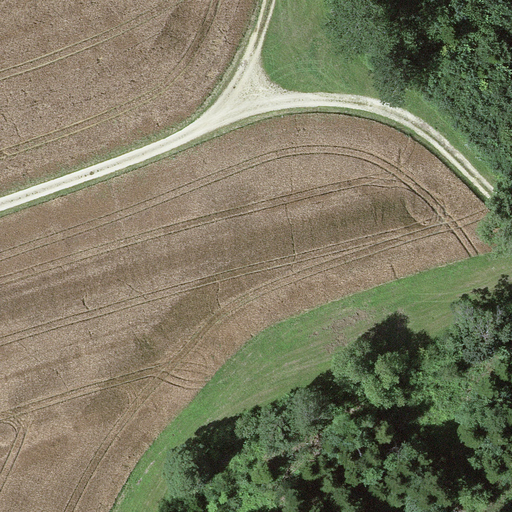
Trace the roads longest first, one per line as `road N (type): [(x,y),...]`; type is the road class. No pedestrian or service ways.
road 1 (track): [(0,198),(233,108),(266,0)]
road 2 (track): [(233,108),(291,96),(391,110),(511,213)]
